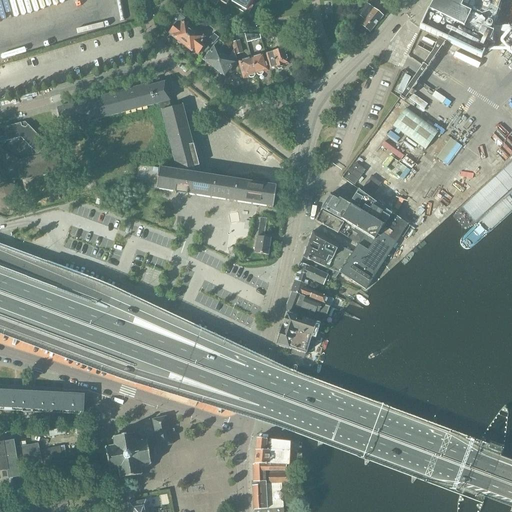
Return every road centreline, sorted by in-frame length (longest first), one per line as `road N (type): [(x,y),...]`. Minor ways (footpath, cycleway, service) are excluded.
road 1 (unclassified): [(323,100),(301,95),(236,113),(171,63),(0,113)]
road 2 (tertiary): [(244,429),(323,100)]
road 3 (motorway): [(511,471),(244,372)]
road 4 (motorway): [(0,302),(261,400)]
road 5 (motorway): [(0,323),(133,372),(261,400)]
road 6 (motorway): [(244,372),(136,313),(0,257)]
road 7 (motorway): [(261,400),(511,494)]
road 8 (motorway): [(244,372),(0,278)]
road 9 (residential): [(244,429),(0,351)]
road 10 (tertiary): [(323,100),(414,0)]
